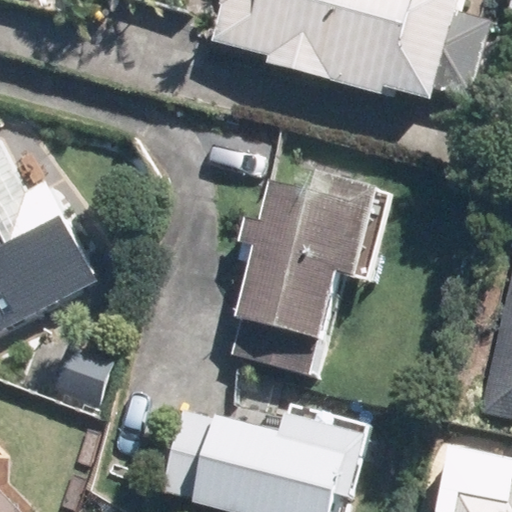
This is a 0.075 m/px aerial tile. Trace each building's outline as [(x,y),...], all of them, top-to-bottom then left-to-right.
[(235,0),(225,42),(285,57),(283,63),(398,93),(402,80),(454,93),(477,0),(235,0)] [(0,337),(118,275),(87,215),(83,218),(62,181),(46,189),(17,134),(0,128),(0,337)] [(257,226),(250,252),(267,257),(239,354),(317,376),(328,336),(336,339),(355,272),(372,276),(397,190),(335,172),(328,191),(287,179),(272,229),(257,226)] [(511,338),(496,409),(511,412),(511,338)] [(182,492),(258,511),(365,511),(372,488),(380,490),(394,432),(315,412),(311,429),(241,412),(238,422),(200,411),(190,449),(171,445),(163,474),(185,480),(182,492)] [(39,511),(8,479),(9,443),(0,433),(0,511),(39,511)] [(475,511),(511,511),(511,487),(482,481),(475,511)]
